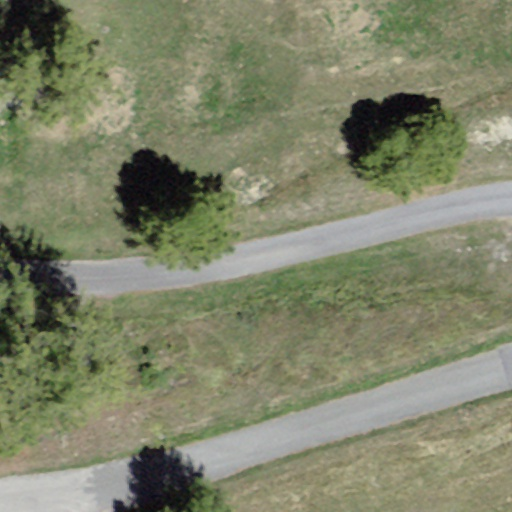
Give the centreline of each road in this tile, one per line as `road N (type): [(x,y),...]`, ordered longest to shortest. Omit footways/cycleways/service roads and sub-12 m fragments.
road 1 (unclassified): [(511,368),(172,470),(91,491),(0,501)]
road 2 (unclassified): [(0,272),(207,262),(511,196)]
